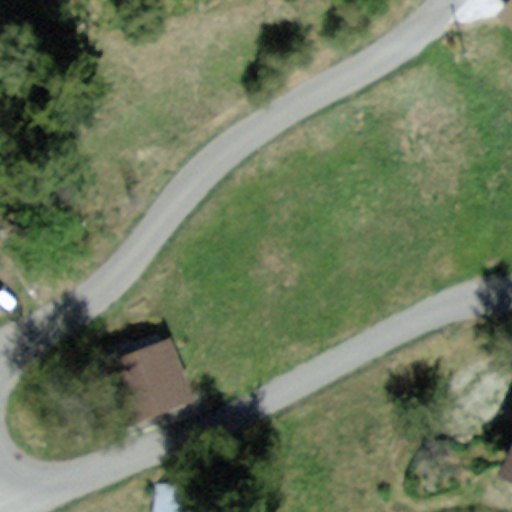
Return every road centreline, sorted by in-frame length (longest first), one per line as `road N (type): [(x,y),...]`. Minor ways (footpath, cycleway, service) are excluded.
road 1 (residential): [(0,356),(102,291),(197,176),(233,146),(384,56),(450,0)]
road 2 (residential): [(511,296),(439,309),(193,437),(79,476),(33,475),(0,449)]
